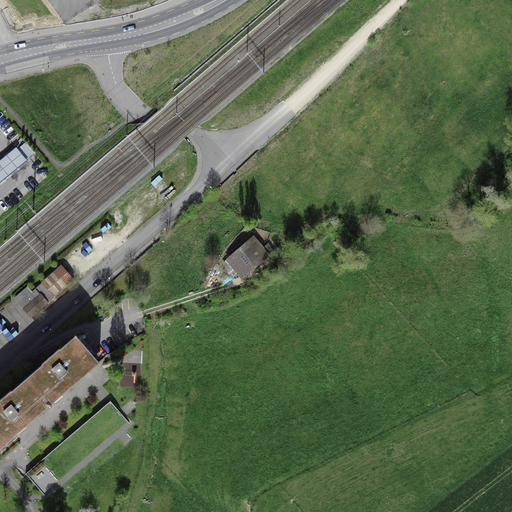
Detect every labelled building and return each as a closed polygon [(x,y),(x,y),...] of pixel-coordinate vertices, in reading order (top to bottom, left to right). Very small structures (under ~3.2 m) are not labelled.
[(0,161),(0,183),(25,163),(14,150),(0,161)] [(249,242),(232,255),(246,271),(262,257),(249,242)] [(73,278),(60,262),(17,297),(31,313),(73,278)] [(0,449),(101,364),(76,335),(0,399),(0,449)] [(117,435),(95,409),(13,476),(34,502),(117,435)]
